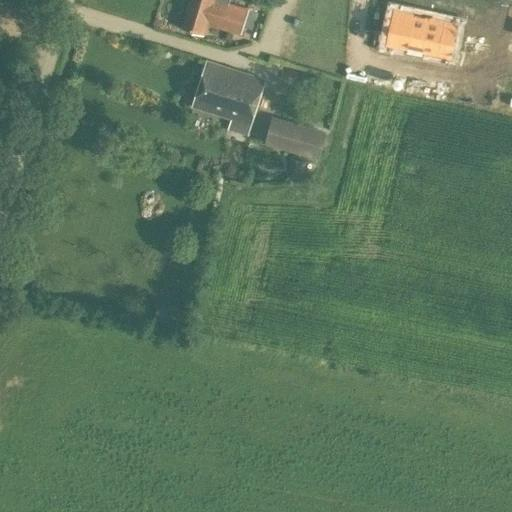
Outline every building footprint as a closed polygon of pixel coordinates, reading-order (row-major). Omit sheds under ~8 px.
[(189,0),(181,28),(203,34),(206,24),(241,34),(244,26),(252,28),(256,13),(248,11),(248,9),(228,2),(228,0),(189,0)] [(395,12),(388,43),(406,47),(405,53),(422,57),(423,52),(424,51),(439,54),(442,40),(452,42),(455,25),(430,20),(431,16),(414,12),(413,16),(395,12)] [(323,62),(334,30),(291,16),(280,48),(323,62)] [(249,125),(263,81),(205,63),(192,107),(249,125)] [(265,144),(318,158),(325,131),(273,117),(265,144)] [(283,283),(302,211),(268,203),(249,274),(283,283)]
